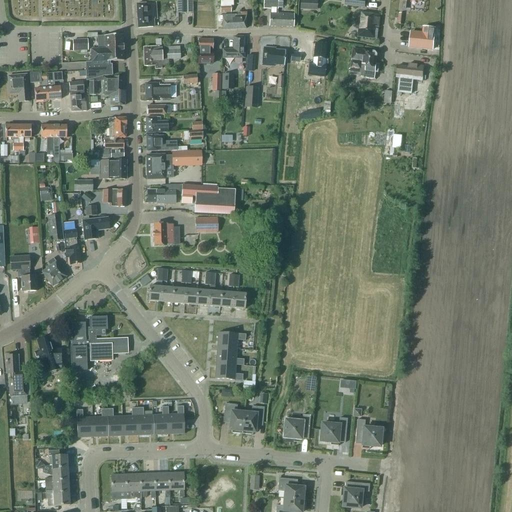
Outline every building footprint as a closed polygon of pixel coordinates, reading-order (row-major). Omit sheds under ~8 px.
[(219,0),(220,6),(220,13),(230,12),(230,5),(232,5),(231,0),(219,0)] [(270,9),(270,13),(269,26),(292,27),(293,14),(277,13),(278,9),(277,9),(277,0),(263,0),(263,9),(270,9)] [(299,0),(299,10),(316,11),(317,0),(316,0),(299,0)] [(344,0),(344,6),(365,8),(366,0),(344,0)] [(177,1),(177,13),(186,13),(185,1),(177,1)] [(135,4),(137,28),(152,27),(151,20),(154,19),(153,3),(135,4)] [(358,37),(377,39),(380,11),(375,11),(374,15),(358,13),(356,30),(359,31),(358,37)] [(221,22),(222,29),(245,28),(246,15),(246,12),(239,12),(239,15),(221,15),(221,16),(218,16),(218,22),(221,22)] [(410,32),(409,47),(433,50),(435,29),(423,27),(422,33),(410,32)] [(110,65),(109,62),(123,61),(121,35),(96,36),(97,45),(97,49),(90,50),(90,62),(85,63),(86,81),(104,76),(112,76),(111,65),(110,65)] [(222,50),(222,59),(227,59),(243,59),(243,52),(243,37),(233,37),(233,50),(227,50),(222,50)] [(209,52),(209,50),(212,50),(212,40),(197,39),(197,50),(199,50),(199,52),(198,52),(197,64),(212,64),(212,52),(209,52)] [(72,40),(73,51),(88,50),(87,40),(72,40)] [(307,63),(306,75),(324,77),(326,65),(327,65),(328,59),(325,59),(327,44),(315,43),(313,64),(307,63)] [(167,47),(167,51),(165,51),(165,52),(160,52),(160,47),(142,48),(143,66),(154,66),(154,69),(161,69),(160,62),(162,61),(162,60),(166,60),(166,59),(180,59),(180,47),(167,47)] [(274,50),(274,48),(262,47),(261,65),(273,66),(273,64),(283,65),(284,51),(274,50)] [(353,49),(350,74),(364,76),(364,78),(374,79),(375,72),(377,72),(379,65),(376,64),(375,64),(375,62),(376,62),(377,55),(375,52),(353,49)] [(398,66),(396,78),(399,78),(397,93),(411,94),(413,80),(422,81),(423,66),(417,65),(408,64),(408,67),(398,66)] [(30,84),(39,83),(39,89),(34,89),(34,102),(47,101),(46,88),(46,81),(45,74),(40,74),(40,73),(29,74),(30,84)] [(62,82),(61,73),(45,74),(46,81),(46,88),(47,101),(60,100),(59,87),(54,88),(54,82),(62,82)] [(220,92),(220,75),(212,74),(211,91),(220,92)] [(26,75),(6,77),(7,95),(17,94),(18,103),(28,102),(26,75)] [(222,90),(231,90),(231,75),(222,75),(222,90)] [(181,76),(182,84),(196,84),(196,76),(181,76)] [(112,78),(103,78),(103,96),(109,96),(109,106),(123,106),(123,90),(122,90),(122,77),(112,77),(112,78)] [(88,81),(88,96),(97,95),(96,81),(88,81)] [(68,83),(70,113),(86,112),(85,103),(84,103),(82,82),(68,83)] [(158,99),(169,99),(169,86),(158,86),(158,84),(144,84),(145,102),(159,101),(158,99)] [(246,87),(244,107),(256,108),(257,88),(246,87)] [(165,107),(165,106),(146,106),(146,115),(170,114),(170,106),(165,107)] [(159,118),(145,118),(145,134),(156,133),(167,133),(167,122),(159,122),(159,118)] [(103,139),(104,149),(109,149),(123,149),(123,141),(114,141),(114,138),(124,138),(124,137),(125,135),(125,132),(124,132),(124,127),(125,125),(125,120),(123,119),(108,119),(108,139),(103,139)] [(201,122),(191,123),(192,130),(202,130),(201,122)] [(12,138),(12,144),(12,151),(17,151),(17,144),(17,126),(4,126),(4,138),(12,138)] [(30,126),(17,126),(17,144),(17,151),(18,151),(18,156),(24,156),(24,151),(22,151),(22,138),(30,138),(30,126)] [(46,151),(53,151),(53,126),(40,126),(40,138),(46,138),(46,151)] [(58,162),(59,138),(66,138),(66,126),(53,126),(53,151),(53,162),(58,162)] [(188,141),(202,140),(201,131),(188,132),(188,141)] [(221,145),(237,145),(237,135),(221,135),(221,145)] [(395,135),(394,148),(403,148),(403,136),(395,135)] [(175,142),(162,142),(162,136),(145,136),(146,151),(176,150),(175,142)] [(92,151),(92,158),(110,158),(110,149),(100,149),(100,151),(92,151)] [(171,164),(171,167),(201,166),(201,152),(171,153),(171,156),(164,156),(164,155),(146,155),(146,180),(164,180),(164,164),(171,164)] [(114,180),(126,180),(126,161),(114,161),(114,162),(112,162),(112,161),(106,161),(98,161),(98,180),(112,180),(112,178),(114,178),(114,180)] [(73,181),(73,192),(92,191),(92,181),(73,181)] [(156,205),(164,205),(175,205),(175,196),(181,196),(180,204),(194,205),(194,213),(233,215),(234,190),(217,190),(217,192),(217,188),(181,186),(166,186),(166,192),(163,192),(163,190),(147,191),(147,203),(156,203),(156,205)] [(51,188),(39,189),(40,202),(52,201),(51,188)] [(114,204),(114,207),(125,207),(125,191),(103,190),(102,203),(114,204)] [(289,206),(282,206),(281,214),(289,214),(289,206)] [(85,207),(85,216),(96,215),(95,207),(85,207)] [(268,222),(270,209),(258,208),(257,215),(258,215),(257,220),(268,222)] [(62,240),(59,215),(61,215),(60,209),(53,210),(54,216),(48,217),(50,241),(62,240)] [(97,231),(108,230),(107,218),(81,221),(83,241),(97,239),(97,231)] [(195,219),(195,233),(217,232),(217,218),(195,219)] [(179,228),(172,228),(172,224),(153,225),(154,233),(153,233),(153,237),(154,237),(154,246),(179,245),(179,228)] [(64,231),(65,238),(63,238),(65,257),(69,257),(69,265),(80,263),(78,246),(76,247),(75,238),(76,238),(75,230),(64,231)] [(9,257),(9,270),(16,270),(16,277),(20,277),(21,292),(36,291),(35,275),(28,276),(28,269),(27,256),(9,257)] [(46,263),(50,268),(42,273),(51,286),(65,276),(52,258),(46,263)] [(139,282),(142,287),(151,281),(147,276),(139,282)] [(149,287),(148,301),(160,302),(161,288),(161,282),(156,281),(156,287),(149,287)] [(208,291),(207,306),(219,307),(220,292),(213,292),(214,286),(209,286),(208,291)] [(161,288),(160,302),(172,303),(173,289),(161,288)] [(173,289),(172,303),(183,304),(185,289),(173,289)] [(185,289),(183,304),(195,305),(196,290),(185,289)] [(196,290),(195,305),(207,306),(208,291),(196,290)] [(220,292),(219,307),(231,308),(232,293),(220,292)] [(232,293),(231,308),(243,309),(244,294),(232,293)] [(72,347),(70,347),(71,371),(86,371),(86,358),(90,358),(90,361),(111,360),(111,354),(127,353),(127,339),(96,340),(96,335),(97,335),(97,330),(107,330),(106,317),(89,317),(89,328),(85,328),(85,324),(71,324),(71,342),(72,347)] [(218,333),(216,348),(236,350),(237,340),(245,341),(245,335),(218,333)] [(40,351),(34,352),(38,366),(43,365),(46,374),(59,370),(66,370),(66,349),(53,350),(51,343),(50,343),(48,336),(36,340),(40,351)] [(216,348),(215,364),(235,365),(243,366),(243,359),(235,359),(236,350),(216,348)] [(24,372),(18,372),(17,355),(5,356),(6,373),(9,373),(9,378),(8,378),(9,397),(26,396),(24,372)] [(215,364),(214,379),(242,381),(242,375),(234,374),(235,365),(215,364)] [(196,383),(205,378),(203,374),(194,380),(196,383)] [(53,398),(52,414),(64,415),(66,399),(53,398)] [(230,433),(241,434),(243,412),(236,411),(236,405),(224,404),(223,419),(229,420),(228,430),(231,430),(230,433)] [(243,412),(241,434),(252,435),(252,432),(254,432),(255,422),(262,423),(263,407),(251,406),(251,413),(243,412)] [(177,415),(167,416),(168,435),(183,434),(183,415),(183,407),(176,407),(177,415)] [(142,408),(137,409),(138,436),(153,435),(152,416),(143,416),(142,408)] [(161,416),(152,416),(153,435),(168,435),(167,416),(167,408),(161,408),(161,416)] [(112,409),(106,410),(107,437),(122,437),(122,417),(112,417),(112,409)] [(131,417),(122,417),(122,437),(138,436),(137,409),(131,409),(131,417)] [(354,417),(362,418),(363,410),(355,409),(354,417)] [(82,410),(75,411),(76,438),(92,438),(91,418),(82,418),(82,410)] [(101,418),(91,418),(92,438),(107,437),(106,410),(101,410),(101,418)] [(292,442),(300,443),(301,439),(307,439),(310,415),(302,414),(301,422),(284,420),(282,438),(293,439),(292,442)] [(329,445),(337,446),(337,442),(344,443),(347,419),(339,418),(338,425),(321,423),(319,441),(329,442),(329,445)] [(361,444),(361,448),(368,449),(369,446),(379,447),(381,429),(364,427),(364,420),(356,419),(354,444),(361,444)] [(51,456),(51,466),(51,468),(67,468),(67,455),(61,455),(60,447),(48,448),(49,456),(51,456)] [(51,471),(52,479),(52,481),(68,480),(67,468),(51,468),(51,466),(44,466),(44,471),(51,471)] [(168,474),(168,491),(178,491),(179,498),(183,498),(182,473),(168,474)] [(164,505),(169,504),(168,491),(168,474),(153,475),(154,492),(164,491),(164,505)] [(135,511),(140,511),(140,492),(139,475),(125,476),(126,500),(136,500),(136,503),(135,505),(135,511)] [(150,499),(154,499),(154,492),(153,475),(139,475),(140,492),(149,492),(150,499)] [(110,476),(111,501),(126,500),(125,476),(110,476)] [(249,490),(258,490),(259,476),(250,476),(249,490)] [(284,491),(283,498),(304,500),(305,490),(303,489),(303,487),(293,486),(294,480),(278,478),(277,490),(284,491)] [(52,483),(52,491),(52,494),(69,493),(68,480),(52,481),(52,479),(45,479),(45,483),(52,483)] [(368,492),(369,484),(344,482),(344,489),(340,488),(339,496),(342,496),(341,507),(359,508),(361,491),(368,492)] [(52,494),(52,491),(45,491),(46,499),(53,499),(53,506),(69,506),(69,493),(52,494)] [(304,500),(283,498),(282,506),(275,505),(274,511),(300,511),(301,511),(303,511),(304,500)]
